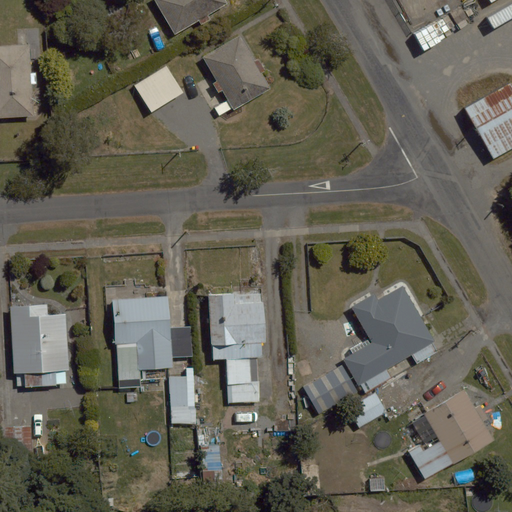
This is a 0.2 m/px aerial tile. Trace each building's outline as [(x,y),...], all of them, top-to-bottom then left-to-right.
[(227,6),(224,0),(154,0),(174,35),(227,6)] [(273,84),(237,35),(199,63),(235,112),(273,84)] [(34,40),(0,41),(0,121),(35,121),(34,40)] [(166,66),(133,87),(150,113),(183,93),(166,66)] [(511,92),(488,105),(484,97),(460,110),(489,161),(511,148),(511,92)] [(388,375),(384,367),(409,354),(413,362),(437,350),(433,341),(401,281),(350,308),(367,340),(339,354),(354,383),(358,391),(388,375)] [(206,291),(208,359),(222,358),(224,402),(263,401),(259,289),(206,291)] [(139,368),(170,367),(167,295),(112,297),(115,378),(140,377),(139,368)] [(9,303),(10,371),(19,371),(19,384),(67,383),(66,310),(47,311),(47,302),(9,303)] [(335,365),(300,386),(316,414),(351,393),(335,365)] [(195,422),(195,367),(169,367),(169,422),(195,422)] [(373,392),(344,406),(355,428),(384,414),(373,392)] [(467,393),(424,415),(437,439),(408,454),(421,478),(493,441),(467,393)] [(221,440),(200,440),(200,471),(222,470),(221,440)] [(320,462),(300,462),(300,493),(320,493),(320,462)]
